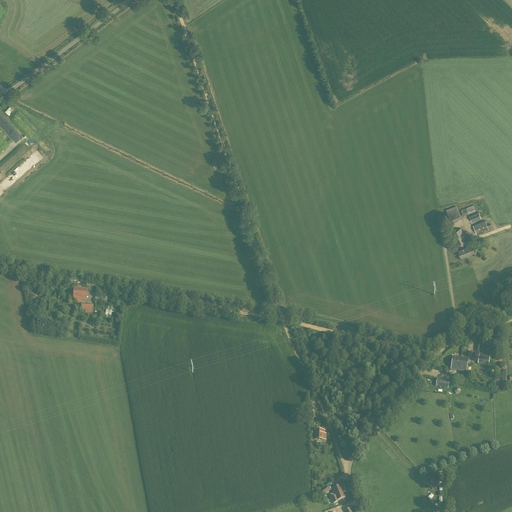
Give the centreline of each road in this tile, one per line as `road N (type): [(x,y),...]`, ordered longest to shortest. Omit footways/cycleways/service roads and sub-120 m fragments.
road 1 (track): [(281,319),(175,0)]
road 2 (track): [(0,265),(281,319)]
road 3 (tertiary): [(360,511),(347,475),(350,457),(430,360),(470,326)]
road 4 (unclassified): [(0,101),(129,0)]
road 5 (track): [(348,467),(281,319)]
road 6 (track): [(281,319),(435,355)]
